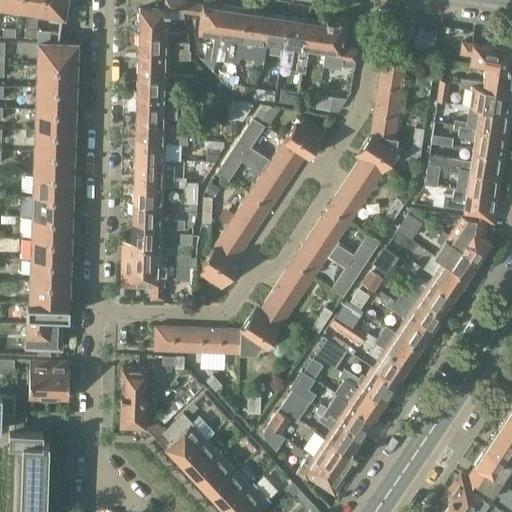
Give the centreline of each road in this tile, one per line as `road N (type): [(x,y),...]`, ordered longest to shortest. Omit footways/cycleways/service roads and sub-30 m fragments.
road 1 (residential): [(97,309),(232,311),(358,115),(373,17)]
road 2 (residential): [(97,309),(114,0)]
road 3 (primary): [(511,300),(376,511)]
road 4 (residential): [(147,511),(97,464),(97,309)]
